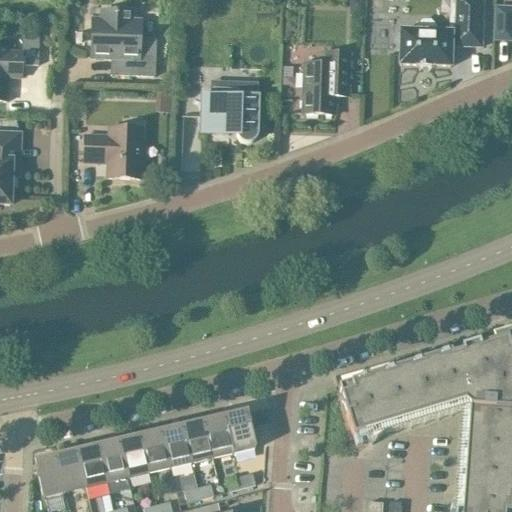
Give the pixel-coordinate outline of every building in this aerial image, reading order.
[(480,49),(481,0),(460,0),(460,20),(449,19),(448,34),(434,34),(434,27),(429,22),(421,22),(416,26),(415,33),(401,33),(401,32),(399,32),(399,35),(398,65),(398,67),(400,67),(447,68),(447,69),(449,69),(449,66),(449,46),(453,46),(453,49),(480,49)] [(494,10),(493,42),(510,42),(511,10),(494,10)] [(131,22),(131,14),(99,13),(99,21),(91,21),(90,61),(118,62),(117,78),(153,79),(154,41),(138,40),(139,22),(131,22)] [(37,67),(38,40),(20,39),(20,54),(7,54),(7,51),(0,50),(0,100),(2,100),(1,104),(5,104),(6,79),(20,80),(21,67),(37,67)] [(348,99),(349,56),(323,55),(323,67),(303,66),(301,115),(291,115),(291,116),(334,117),(334,98),(348,99)] [(210,94),(209,100),(206,100),(208,70),(183,69),(181,110),(201,111),(200,136),(228,137),(228,134),(235,135),(237,141),(242,145),(248,145),(253,143),(256,139),(257,134),(258,97),(256,97),(256,89),(216,88),(212,89),(210,94)] [(140,150),(141,132),(108,131),(108,139),(84,139),(83,164),(99,165),(99,162),(107,163),(106,180),(139,181),(140,163),(142,163),(142,150),(140,150)] [(0,206),(9,207),(9,193),(10,178),(17,178),(19,136),(0,135),(0,206)] [(509,352),(506,344),(506,341),(478,349),(477,346),(459,352),(461,357),(451,360),(450,358),(433,363),(433,365),(423,368),(423,366),(405,372),(406,374),(396,377),(395,375),(378,380),(378,382),(368,385),(368,383),(350,388),(352,394),(339,398),(345,416),(344,417),(355,450),(372,445),(369,434),(463,405),(468,409),(461,508),(450,507),(449,511),(511,511),(511,353),(509,353),(509,352)] [(224,420),(232,456),(255,450),(246,415),(224,420)] [(211,460),(232,456),(224,420),(203,425),(211,460)] [(190,465),(211,460),(203,425),(182,430),(190,465)] [(169,470),(190,465),(182,430),(161,435),(169,470)] [(148,475),(169,470),(161,435),(139,440),(148,475)] [(127,480),(148,475),(139,440),(118,444),(127,480)] [(106,485),(127,480),(118,444),(97,449),(106,485)] [(85,490),(106,485),(97,449),(76,454),(85,490)] [(64,495),(85,490),(76,454),(55,459),(64,495)] [(41,500),(64,495),(55,459),(33,464),(41,500)] [(238,479),(241,491),(254,487),(251,476),(238,479)] [(228,495),(241,491),(238,479),(224,483),(228,495)] [(196,490),(199,502),(212,499),(209,487),(196,490)] [(186,506),(199,502),(196,490),(183,494),(186,506)]
